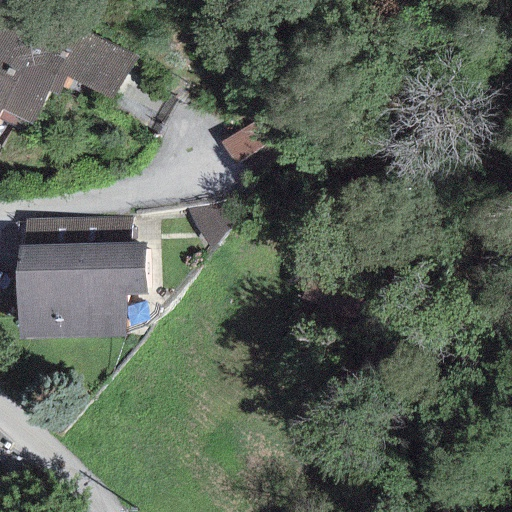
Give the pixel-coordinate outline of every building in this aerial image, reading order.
[(0,113),(2,110),(33,126),(49,89),(58,96),(66,79),(110,99),(136,59),(45,14),(29,39),(0,21),(0,113)] [(284,141),(267,114),(221,143),(238,171),(284,141)] [(242,202),(185,210),(211,250),(242,202)] [(17,246),(19,338),(125,338),(125,296),(144,295),(144,242),(130,242),(130,217),(24,219),(24,246),(17,246)] [(387,285),(338,263),(323,297),(372,319),(387,285)]
